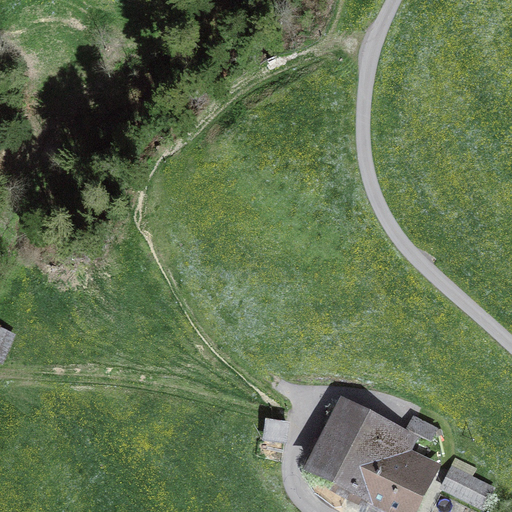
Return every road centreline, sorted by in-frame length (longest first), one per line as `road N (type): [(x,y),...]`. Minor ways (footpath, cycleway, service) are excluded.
road 1 (track): [(511,350),(385,219),(369,174),(363,118),(371,62),(399,0)]
road 2 (track): [(107,384),(306,426)]
road 3 (track): [(177,288),(226,360),(306,426)]
